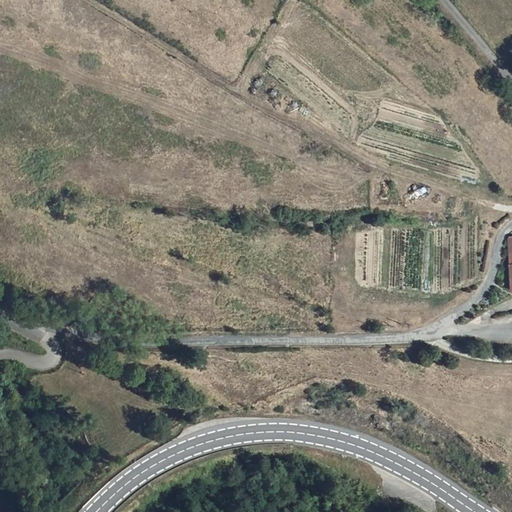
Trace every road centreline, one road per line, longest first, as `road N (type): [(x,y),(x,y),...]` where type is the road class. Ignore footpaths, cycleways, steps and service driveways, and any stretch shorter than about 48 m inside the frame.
road 1 (unclassified): [(511,225),(490,277),(428,335),(131,341),(29,324)]
road 2 (track): [(94,0),(377,167),(511,204)]
road 3 (secondary): [(478,511),(370,448),(273,430),(163,459),(94,511)]
road 4 (unclassified): [(0,390),(28,451),(80,511)]
